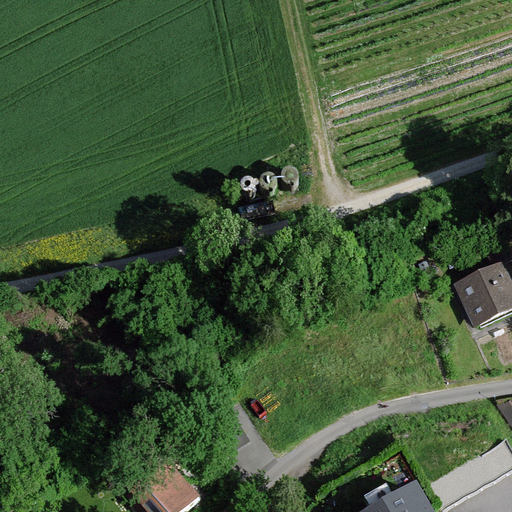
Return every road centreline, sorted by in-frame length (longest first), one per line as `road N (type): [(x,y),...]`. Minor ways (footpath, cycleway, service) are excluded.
road 1 (track): [(511,153),(333,213),(0,284)]
road 2 (unclassified): [(233,511),(350,424),(511,386)]
road 3 (track): [(333,213),(285,0)]
